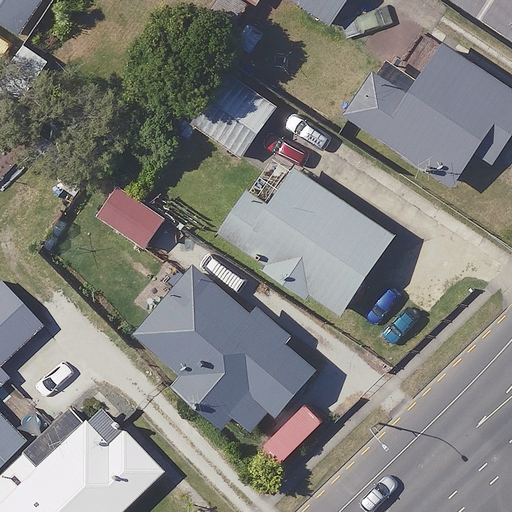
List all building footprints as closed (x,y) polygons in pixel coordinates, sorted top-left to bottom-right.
[(43,0),(0,0),(0,15),(22,31),(43,0)] [(349,0),(301,0),(333,23),(349,0)] [(511,0),(464,0),(511,32),(511,0)] [(511,139),(511,85),(448,42),(425,78),(391,55),(352,113),(457,184),(481,148),(498,160),(511,139)] [(281,105),(240,75),(203,127),(244,156),(281,105)] [(254,186),(226,229),(271,258),(268,263),(346,314),(398,232),(298,168),(277,201),(254,186)] [(171,214),(123,183),(101,215),(150,247),(171,214)] [(239,412),(257,427),(275,407),(281,413),(324,363),(201,258),(140,330),(188,371),(179,381),(229,424),(239,412)] [(3,282),(0,284),(0,387),(15,374),(5,363),(45,328),(3,282)] [(0,475),(0,511),(115,511),(158,471),(96,405),(26,471),(16,460),(0,475)] [(0,460),(24,439),(0,412),(0,460)]
